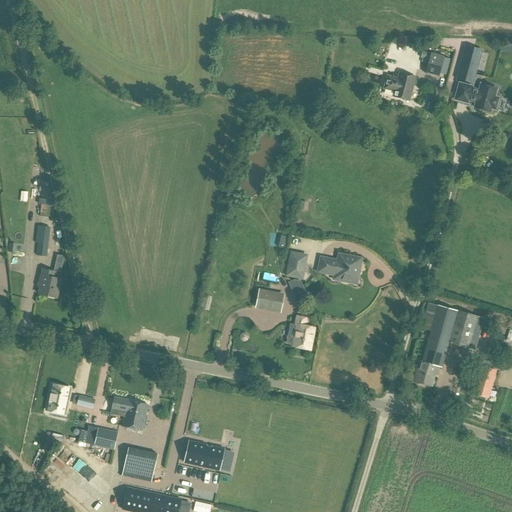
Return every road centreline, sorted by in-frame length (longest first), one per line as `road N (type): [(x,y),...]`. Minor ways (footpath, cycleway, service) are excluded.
road 1 (unclassified): [(511,446),(386,407),(0,328)]
road 2 (track): [(9,0),(90,346)]
road 3 (track): [(457,155),(386,407)]
road 4 (track): [(460,40),(445,104),(457,155),(507,183)]
